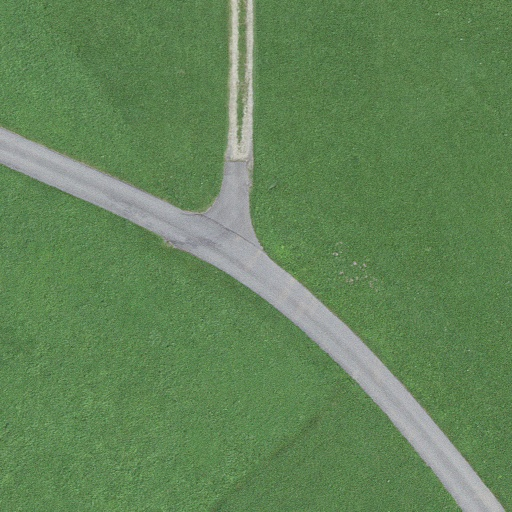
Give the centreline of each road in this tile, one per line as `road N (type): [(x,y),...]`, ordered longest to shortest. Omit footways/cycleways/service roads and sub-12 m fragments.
road 1 (unclassified): [(0,142),(239,257),(387,390),(483,511)]
road 2 (track): [(239,257),(240,0)]
